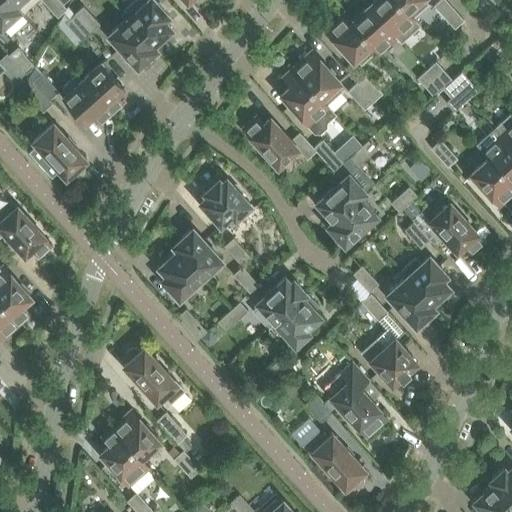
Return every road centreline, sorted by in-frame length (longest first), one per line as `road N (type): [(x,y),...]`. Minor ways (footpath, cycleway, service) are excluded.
road 1 (residential): [(38,511),(53,415),(100,259),(182,121)]
road 2 (residential): [(511,291),(490,320),(404,511)]
road 3 (residential): [(182,121),(250,168),(304,250),(331,269)]
road 4 (residential): [(182,121),(273,0)]
